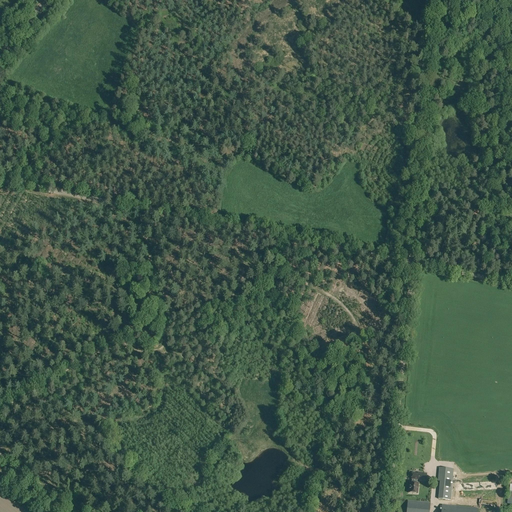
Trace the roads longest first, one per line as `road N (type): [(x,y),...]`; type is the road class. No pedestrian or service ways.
road 1 (unclassified): [(412,264),(0,180)]
road 2 (track): [(412,264),(436,0)]
road 3 (unclassified): [(387,511),(412,264)]
road 4 (track): [(0,408),(114,340)]
